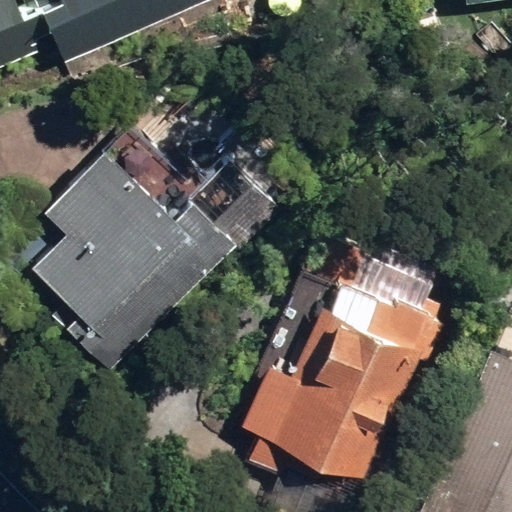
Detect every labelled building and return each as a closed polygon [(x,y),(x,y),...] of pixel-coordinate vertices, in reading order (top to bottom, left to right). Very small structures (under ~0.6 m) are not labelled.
[(0,0),(0,53),(39,37),(46,55),(170,0),(0,0)] [(65,335),(88,357),(206,236),(163,194),(150,207),(81,140),(22,199),(44,222),(9,257),(75,323),(65,335)] [(253,508),(262,511),(326,511),(400,334),(387,328),(398,303),(332,277),(345,242),(305,226),(290,262),(315,271),(305,297),(297,294),(270,362),(248,354),(222,419),(242,426),(232,451),(270,465),(253,508)] [(511,351),(511,320),(508,323),(503,338),(511,351)] [(401,511),(511,511),(511,354),(465,337),(401,511)]
